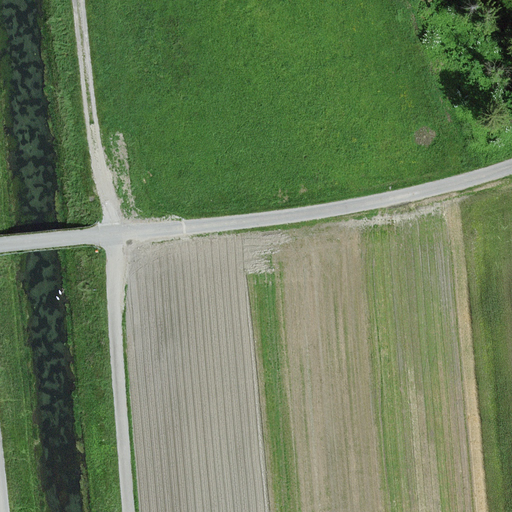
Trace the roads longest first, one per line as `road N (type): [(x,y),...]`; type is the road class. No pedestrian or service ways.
road 1 (unclassified): [(511,165),(392,198),(115,234)]
road 2 (unclassified): [(128,511),(115,234)]
road 3 (unclassified): [(115,234),(78,0)]
